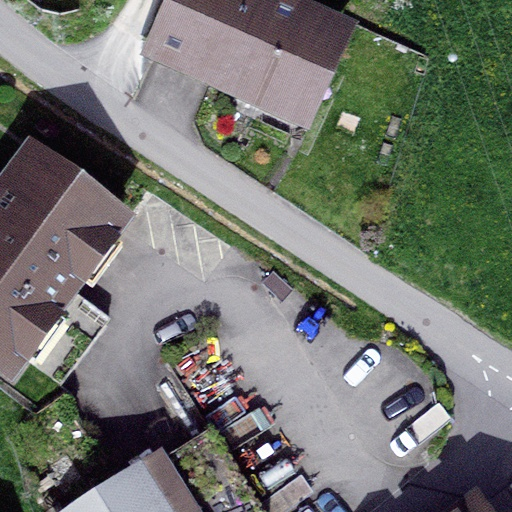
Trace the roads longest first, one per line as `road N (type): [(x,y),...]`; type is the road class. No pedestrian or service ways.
road 1 (unclassified): [(511,354),(290,224),(109,99)]
road 2 (unclassified): [(109,99),(2,0)]
road 3 (residential): [(511,413),(413,511)]
